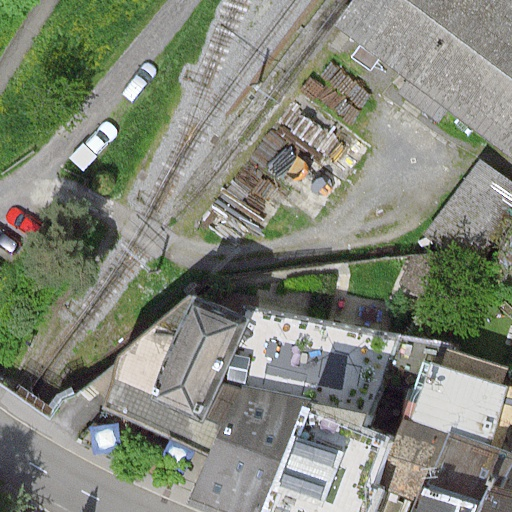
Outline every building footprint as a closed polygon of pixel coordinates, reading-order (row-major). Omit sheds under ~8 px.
[(511,149),(511,4),(506,0),(360,0),(343,23),(511,149)] [(511,176),(482,156),(429,232),(485,271),(511,232),(511,176)] [(228,511),(259,511),(307,402),(373,415),(385,380),(400,336),(199,292),(127,353),(105,405),(159,428),(214,451),(194,498),(228,511)] [(449,438),(451,433),(498,450),(507,419),(511,420),(511,383),(507,382),(511,365),(400,336),(385,380),(415,388),(403,420),(449,438)] [(397,436),(367,427),(373,415),(307,402),(259,511),(379,511),(388,489),(379,485),(397,436)] [(451,433),(449,438),(403,420),(397,436),(379,485),(388,489),(422,502),(428,485),(480,503),(484,488),(498,450),(451,433)] [(476,511),(480,503),(428,485),(422,502),(418,511),(476,511)] [(511,511),(511,495),(484,488),(480,503),(476,511),(511,511)]
